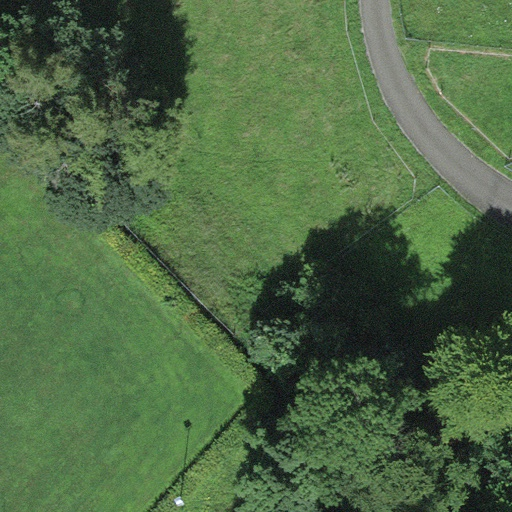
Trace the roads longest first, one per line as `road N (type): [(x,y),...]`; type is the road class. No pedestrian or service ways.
road 1 (unclassified): [(511,220),(439,168),(388,97),(369,0)]
road 2 (track): [(334,511),(511,410)]
